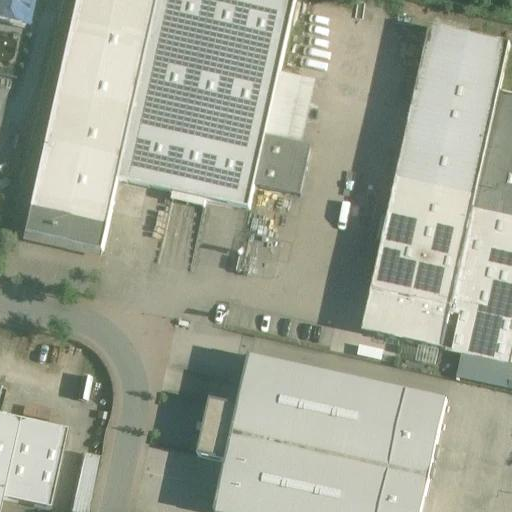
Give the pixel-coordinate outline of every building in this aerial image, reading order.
[(0,0),(0,19),(1,20),(1,21),(4,22),(4,20),(9,22),(9,23),(10,26),(18,27),(21,26),(21,24),(27,26),(32,0),(0,0)] [(159,0),(75,0),(29,212),(108,229),(118,183),(159,0)] [(297,0),(296,0),(159,0),(118,183),(250,213),(255,189),(266,139),(297,0)] [(430,30),(362,336),(442,353),(499,94),(510,47),(430,30)] [(511,96),(499,94),(442,353),(511,368),(511,96)] [(312,149),(266,139),(255,189),(301,199),(312,149)] [(108,229),(29,212),(23,236),(103,254),(108,229)] [(422,511),(446,403),(250,359),(245,383),(225,379),(219,407),(239,411),(238,415),(217,410),(206,457),(228,461),(227,464),(207,460),(201,488),(221,492),(216,511),(422,511)] [(19,424),(0,419),(0,510),(2,502),(19,424)] [(48,511),(66,435),(19,424),(2,502),(45,511),(48,511)] [(100,501),(101,458),(86,458),(85,501),(100,501)]
